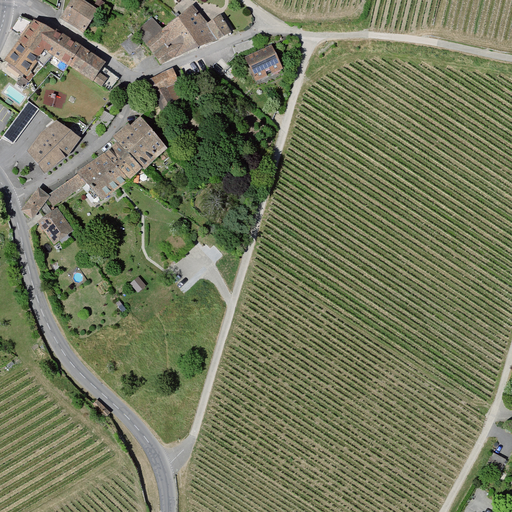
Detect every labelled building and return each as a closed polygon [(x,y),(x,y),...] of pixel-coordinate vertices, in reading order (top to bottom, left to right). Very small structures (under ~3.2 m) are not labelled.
[(82,0),(70,0),(58,20),(82,35),(98,10),(82,0)] [(151,18),(134,32),(157,61),(234,34),(220,14),(207,23),(191,6),(162,29),(151,18)] [(31,13),(3,54),(29,72),(45,49),(106,91),(118,73),(54,29),(31,13)] [(120,45),(130,55),(141,45),(131,34),(120,45)] [(271,44),(243,57),(255,83),(283,70),(271,44)] [(229,68),(220,60),(211,71),(221,79),(229,68)] [(196,74),(188,67),(172,74),(177,83),(196,74)] [(151,102),(161,117),(182,102),(173,89),(179,87),(177,83),(172,74),(170,70),(142,85),(151,102)] [(148,102),(139,99),(134,110),(142,114),(148,102)] [(29,102),(3,137),(14,145),(39,110),(29,102)] [(115,117),(104,109),(95,120),(107,128),(115,117)] [(39,187),(21,211),(32,220),(45,203),(49,210),(86,184),(101,202),(128,183),(142,171),(167,150),(141,116),(114,136),(118,141),(75,176),(48,195),(39,187)] [(69,129),(80,138),(84,133),(88,127),(77,119),(69,129)] [(41,168),(45,174),(70,153),(81,138),(80,138),(69,129),(58,120),(42,132),(29,151),(41,168)] [(57,208),(37,222),(53,245),(73,231),(57,208)] [(108,409),(96,399),(91,403),(103,414),(108,409)] [(506,459),(493,452),(486,465),(499,472),(506,459)]
